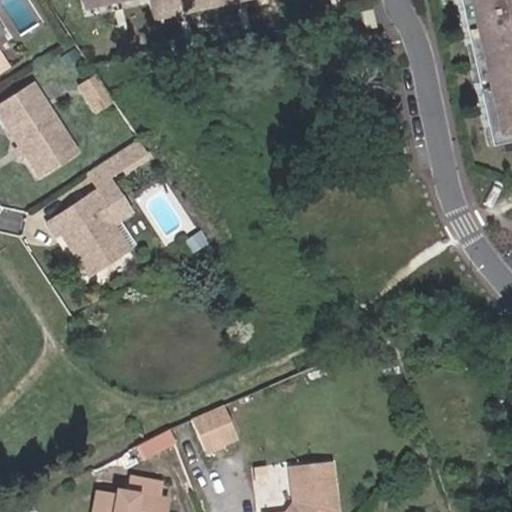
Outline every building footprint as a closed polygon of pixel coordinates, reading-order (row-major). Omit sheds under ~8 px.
[(178,0),(147,0),(152,17),(181,10),(178,0)] [(209,0),(178,0),(181,10),(210,4),(209,0)] [(511,0),(455,0),(467,50),(475,48),(483,87),(476,88),(487,133),(494,131),(498,150),(511,146),(511,0)] [(475,48),(467,50),(476,88),(483,87),(475,48)] [(97,112),(113,101),(97,76),(80,87),(97,112)] [(78,159),(31,87),(0,107),(0,119),(41,182),(78,159)] [(498,150),(494,131),(487,133),(491,151),(498,150)] [(129,161),(120,148),(87,169),(95,183),(129,161)] [(106,179),(43,221),(51,235),(56,231),(60,237),(68,239),(71,244),(70,251),(84,274),(115,254),(104,237),(107,223),(126,210),(106,179)] [(124,248),(107,223),(104,237),(115,254),(124,248)] [(68,239),(60,237),(70,251),(71,244),(68,239)] [(241,441),(226,409),(195,424),(210,455),(241,441)] [(171,429),(142,444),(147,454),(176,439),(171,429)] [(263,510),(262,511),(331,511),(334,509),(329,458),(289,462),(293,496),(284,508),(263,510)] [(155,511),(159,499),(162,485),(131,478),(127,493),(115,490),(113,497),(96,493),(92,511),(155,511)] [(165,511),(167,501),(159,499),(155,511),(165,511)]
